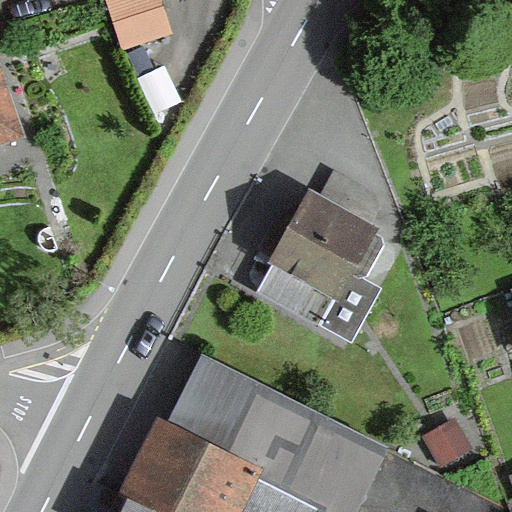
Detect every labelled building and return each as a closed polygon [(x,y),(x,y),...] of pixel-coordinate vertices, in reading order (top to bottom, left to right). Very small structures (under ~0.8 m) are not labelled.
[(101,0),(118,52),(166,36),(154,0),(101,0)] [(0,135),(8,133),(0,108),(0,135)] [(282,241),(271,235),(264,249),(275,255),(255,292),(346,343),(377,293),(354,279),(361,277),(378,247),(376,240),(305,201),(282,241)] [(351,511),(382,450),(198,357),(125,500),(147,511),(351,511)] [(147,511),(125,500),(119,511),(147,511)]
